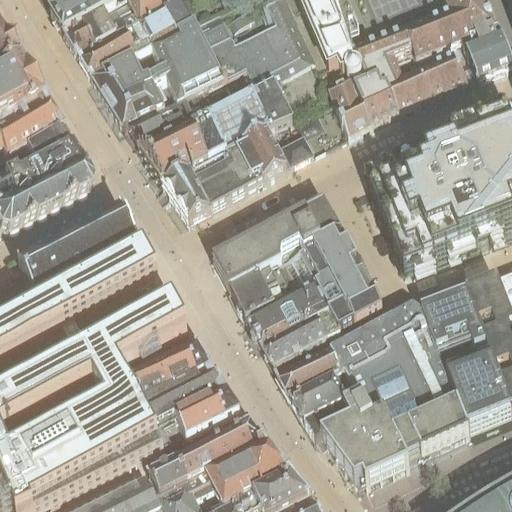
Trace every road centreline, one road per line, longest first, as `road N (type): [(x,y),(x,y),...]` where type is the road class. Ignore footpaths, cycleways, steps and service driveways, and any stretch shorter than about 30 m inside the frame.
road 1 (residential): [(327,184),(395,316),(511,267)]
road 2 (residential): [(129,194),(7,0)]
road 3 (residential): [(74,511),(268,418)]
road 4 (residential): [(509,102),(327,184)]
road 5 (residential): [(268,418),(177,266)]
road 6 (residential): [(327,184),(177,266)]
road 7 (residential): [(0,261),(129,194)]
